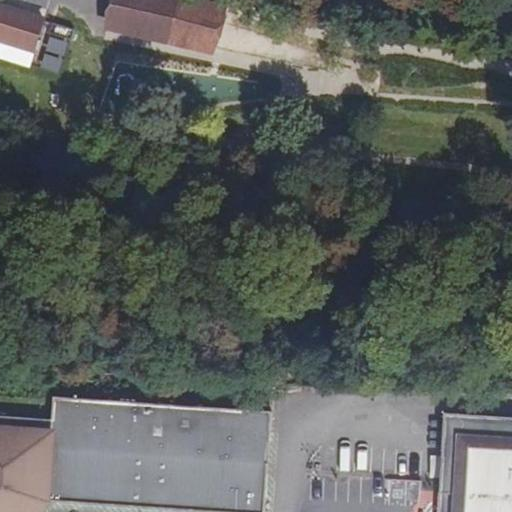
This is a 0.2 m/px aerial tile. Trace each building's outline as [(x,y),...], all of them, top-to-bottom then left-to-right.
[(111,0),(104,29),(167,44),(213,54),(225,4),(209,0),(111,0)] [(0,46),(32,57),(35,58),(45,26),(0,11),(0,46)] [(0,46),(0,61),(28,70),(32,57),(0,46)] [(176,511),(262,511),(269,413),(54,397),(52,420),(0,416),(0,511),(39,511),(45,504),(176,511)] [(511,511),(511,413),(446,410),(440,511),(511,511)]
